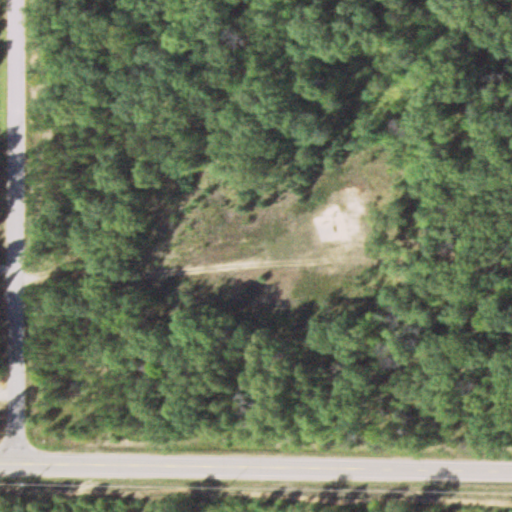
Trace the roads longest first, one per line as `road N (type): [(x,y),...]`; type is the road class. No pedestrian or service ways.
road 1 (tertiary): [(511,474),(0,466)]
road 2 (residential): [(15,467),(15,0)]
